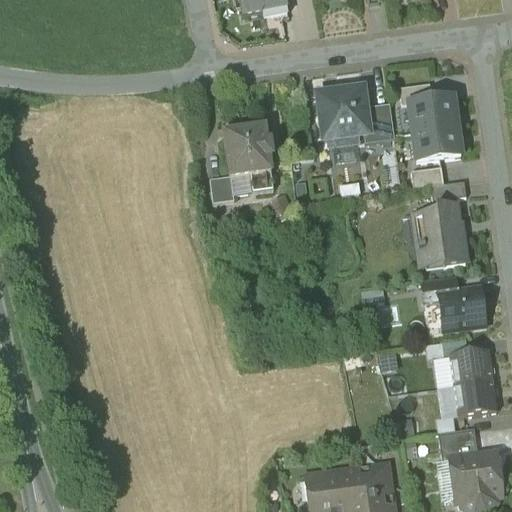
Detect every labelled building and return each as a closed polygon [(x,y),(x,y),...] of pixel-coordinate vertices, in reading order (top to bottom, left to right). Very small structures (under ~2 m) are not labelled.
[(237,0),(242,22),(286,13),(282,0),(237,0)] [(429,90),(399,95),(401,112),(408,111),(407,109),(431,106),(429,90)] [(361,96),(341,99),(340,97),(338,98),(339,99),(326,101),(325,99),(324,100),(324,101),(317,102),(323,147),(327,146),(328,152),(357,148),(356,142),(363,141),(368,140),(364,114),(361,96)] [(431,106),(407,109),(408,111),(412,139),(456,133),(452,103),(431,106)] [(389,110),(364,114),(368,140),(363,141),(364,150),(394,146),(389,110)] [(456,133),(412,139),(416,169),(460,163),(456,133)] [(263,135),(239,138),(238,138),(235,137),(232,138),(230,139),(229,140),(223,140),(230,183),(210,186),(213,209),(233,206),(230,185),(250,182),(252,199),(272,197),(267,164),(270,163),(268,149),(265,150),(263,135)] [(440,174),(410,178),(412,195),(430,193),(443,191),(440,174)] [(443,191),(430,193),(433,213),(456,210),(455,205),(465,204),(463,188),(443,191)] [(456,210),(433,213),(433,218),(413,221),(420,270),(442,267),(443,273),(464,270),(461,249),(464,247),(465,244),(465,242),(464,241),(464,239),(462,238),(460,237),(456,237),(454,230),(459,229),(456,210)] [(454,284),(420,289),(423,309),(438,307),(438,301),(456,299),(454,284)] [(456,299),(438,301),(438,307),(443,338),(483,332),(478,296),(456,299)] [(442,350),(430,352),(432,366),(443,365),(442,350)] [(487,357),(448,363),(452,394),(491,389),(489,373),(487,357)] [(491,389),(452,394),(457,425),(496,420),(493,404),(491,389)] [(452,425),(440,426),(442,441),(454,439),(452,425)] [(442,441),(437,442),(441,470),(448,469),(448,468),(477,464),(473,437),(454,439),(442,441)] [(403,511),(396,457),(301,470),(303,484),(385,473),(390,511),(403,511)] [(477,464),(448,468),(448,469),(454,509),(462,508),(462,511),(492,511),(494,510),(494,504),(501,503),(501,501),(503,501),(506,496),(505,488),(500,485),(498,485),(496,483),(494,471),(496,469),(495,461),(477,464)] [(390,511),(385,473),(303,484),(307,511),(390,511)]
